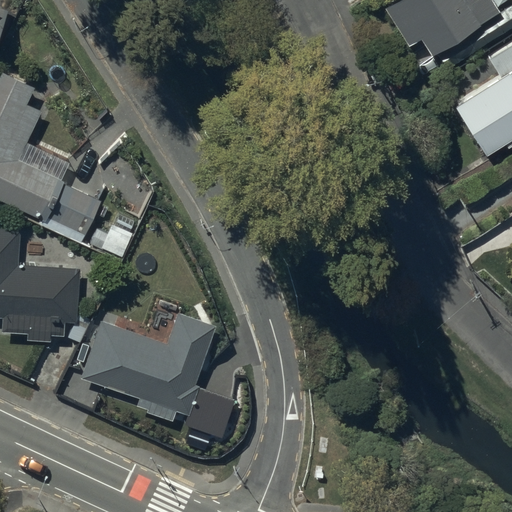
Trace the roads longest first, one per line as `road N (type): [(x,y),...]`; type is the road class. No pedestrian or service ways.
road 1 (residential): [(258,511),(285,418),(268,318),(242,254),(87,0)]
road 2 (residential): [(301,0),(433,268),(511,354)]
road 3 (secondary): [(165,511),(0,435)]
